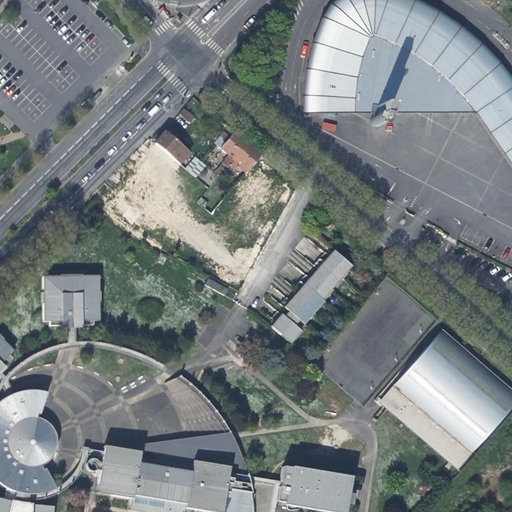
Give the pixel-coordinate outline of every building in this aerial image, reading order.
[(484,110),(511,151),(511,86),(508,81),(494,64),(483,53),(478,48),(472,43),(460,33),(448,24),(442,20),(428,12),(417,6),(414,5),(400,0),(346,0),(344,1),(339,5),(336,8),(333,12),(329,16),(325,27),(318,44),(313,61),(311,73),(309,85),(308,97),(308,109),(349,111),(374,112),(374,117),(374,118),(372,119),(371,121),(370,123),(371,126),(372,128),(374,129),(375,129),(377,130),(380,129),(381,128),(383,127),(383,125),(384,123),(383,120),(381,118),(381,116),(381,114),(384,114),(384,112),(475,116),(484,110)] [(277,100),(281,94),(253,73),(248,80),(277,100)] [(101,86),(93,94),(97,98),(105,90),(101,86)] [(180,112),(178,115),(188,123),(192,118),(182,110),(180,112)] [(475,116),(511,171),(511,151),(484,110),(475,116)] [(323,122),(322,129),(335,132),(337,125),(323,122)] [(167,128),(163,132),(173,140),(177,135),(167,128)] [(188,152),(173,140),(163,132),(160,137),(154,144),(171,158),(178,164),(188,152)] [(220,163),(226,168),(245,144),(237,137),(232,133),(223,143),(218,149),(227,156),(220,163)] [(216,151),(218,149),(223,143),(219,139),(212,147),(216,151)] [(237,181),(245,172),(259,156),(253,150),(245,144),(226,168),(218,177),(224,182),(229,177),(228,175),(237,165),(239,167),(232,176),(237,181)] [(269,164),(259,156),(245,172),(267,191),(281,174),(269,164)] [(185,170),(194,177),(204,165),(194,160),(185,170)] [(234,184),(209,213),(221,225),(243,200),(239,196),(243,191),(234,184)] [(74,208),(67,216),(70,220),(78,212),(74,208)] [(155,261),(163,266),(167,258),(160,254),(155,261)] [(292,349),(303,335),(293,328),(296,323),(300,327),(320,305),(319,303),(341,278),(348,270),(346,269),(330,254),(315,270),(311,276),(295,293),(292,297),(281,310),(285,314),(281,319),(278,317),(272,323),(269,326),(268,328),(292,349)] [(208,278),(205,284),(225,294),(228,288),(208,278)] [(49,325),(49,329),(62,329),(62,332),(66,332),(69,332),(73,332),(77,332),(78,332),(82,332),(84,328),(94,328),(93,325),(100,325),(99,279),(42,280),(43,324),(49,325)] [(215,302),(219,295),(204,286),(199,294),(215,302)] [(511,383),(444,327),(378,405),(387,412),(415,438),(457,475),(511,411),(511,383)] [(15,355),(0,338),(0,379),(4,376),(7,373),(4,370),(8,367),(13,362),(10,360),(15,355)] [(180,382),(152,395),(158,403),(165,411),(169,425),(170,431),(209,425),(213,410),(205,399),(188,383),(180,382)] [(31,395),(14,398),(6,402),(0,406),(0,488),(5,492),(5,496),(4,500),(9,501),(25,504),(26,498),(39,499),(51,495),(56,493),(56,490),(46,469),(53,464),(57,456),(59,449),(58,442),(56,434),(51,427),(46,423),(41,420),(48,398),(31,395)] [(240,451),(234,440),(230,435),(192,440),(165,443),(119,450),(114,450),(105,449),(103,454),(102,460),(102,463),(101,466),(101,468),(100,475),(96,496),(115,500),(132,503),(130,511),(253,511),(253,506),(252,497),(228,492),(229,485),(233,485),(251,488),(249,479),(248,475),(247,472),(240,451)] [(101,468),(101,466),(98,465),(94,462),(89,464),(86,467),(87,471),(90,475),(94,475),(97,474),(100,475),(101,468)] [(279,489),(281,489),(280,494),(279,507),(286,509),(286,511),(348,511),(354,478),(292,467),(291,469),(282,467),(280,484),(279,489)] [(233,485),(229,485),(228,492),(252,497),(252,493),(251,488),(233,485)] [(4,500),(0,499),(0,511),(56,511),(56,510),(36,507),(30,505),(28,505),(25,504),(9,501),(4,500)]
